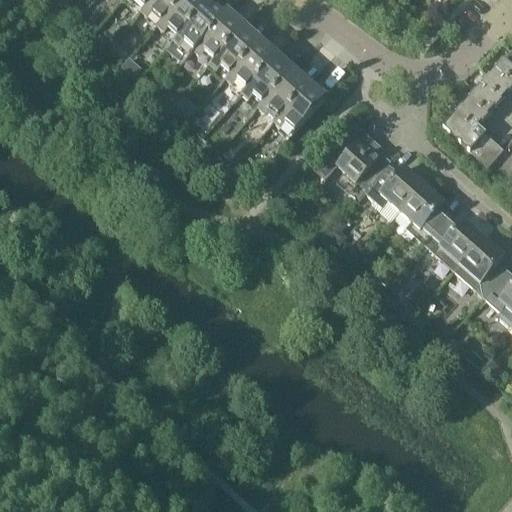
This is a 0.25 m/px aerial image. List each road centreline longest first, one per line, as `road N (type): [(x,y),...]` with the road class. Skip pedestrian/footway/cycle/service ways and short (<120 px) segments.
road 1 (residential): [(296,0),(390,67),(421,72)]
road 2 (residential): [(511,230),(410,140)]
